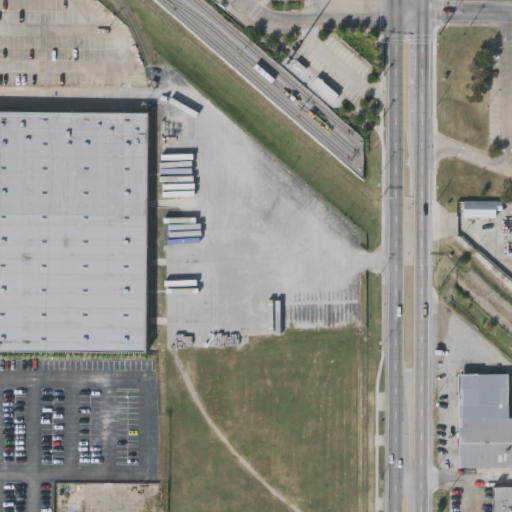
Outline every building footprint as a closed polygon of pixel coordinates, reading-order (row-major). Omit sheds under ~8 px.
[(0,351),(0,110),(145,112),(143,352),(0,351)] [(496,217),(464,217),(464,200),(502,201),(502,210),(496,210),(496,217)] [(456,229),(489,230),(489,222),(495,222),(495,214),(457,213),(456,229)] [(508,374),(509,418),(511,418),(511,467),(459,468),(458,375),(508,374)] [(511,485),(511,511),(489,511),(490,486),(511,485)]
